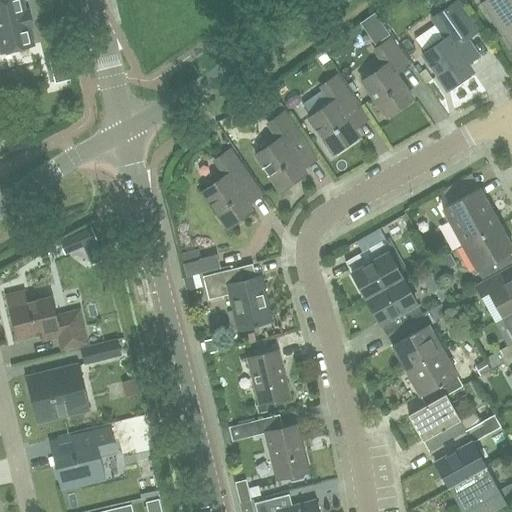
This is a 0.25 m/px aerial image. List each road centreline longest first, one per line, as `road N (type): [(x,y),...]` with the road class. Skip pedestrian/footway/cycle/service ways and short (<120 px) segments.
road 1 (residential): [(502,117),(315,219),(307,236),(368,511)]
road 2 (tertiary): [(217,511),(123,131)]
road 3 (tertiary): [(123,131),(332,0)]
road 4 (tertiary): [(123,131),(0,207)]
road 5 (unclassified): [(123,131),(92,0)]
road 6 (residential): [(29,511),(0,394)]
